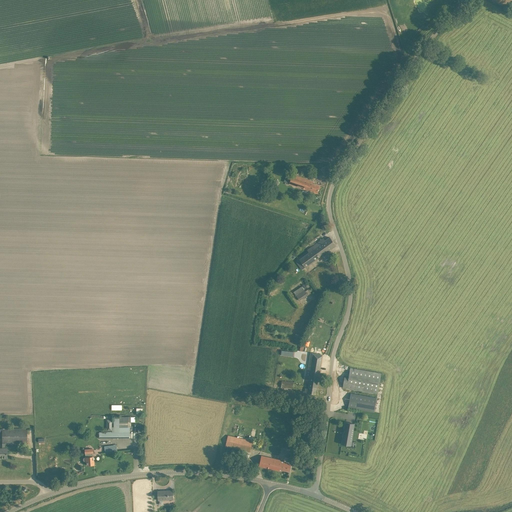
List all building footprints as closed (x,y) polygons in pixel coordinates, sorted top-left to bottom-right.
[(293,174),(292,176),(287,174),(284,182),(289,184),(317,193),(320,186),(312,183),(313,181),(293,174)] [(265,184),(268,189),(279,184),(276,179),(265,184)] [(299,259),(305,267),(336,245),(330,237),(325,241),(323,238),(312,246),(314,249),(299,259)] [(309,296),(304,290),(296,295),(300,302),(309,296)] [(303,336),(296,333),(292,342),(299,345),(303,336)] [(309,362),(308,369),(306,380),(309,380),(308,387),(316,388),(322,355),(310,353),(309,362)] [(377,394),(381,373),(350,368),(348,378),(344,377),(342,387),(377,394)] [(376,398),(356,394),(351,393),(348,407),(374,412),(376,398)] [(345,423),(342,445),(350,446),(354,424),(345,423)] [(27,429),(2,429),(2,437),(2,443),(3,443),(3,449),(0,448),(0,457),(7,458),(7,448),(6,448),(6,443),(27,443),(27,429)] [(250,451),(250,449),(252,441),(228,436),(226,446),(250,451)] [(93,457),(92,453),(93,453),(93,449),(85,449),(85,453),(86,457),(84,458),(83,459),(83,460),(84,461),(85,461),(86,461),(87,461),(87,465),(94,465),(93,457)] [(259,466),(282,471),(282,470),(289,471),(291,464),(284,462),(284,461),(261,455),(259,466)] [(158,500),(173,499),(172,490),(158,491),(158,500)]
